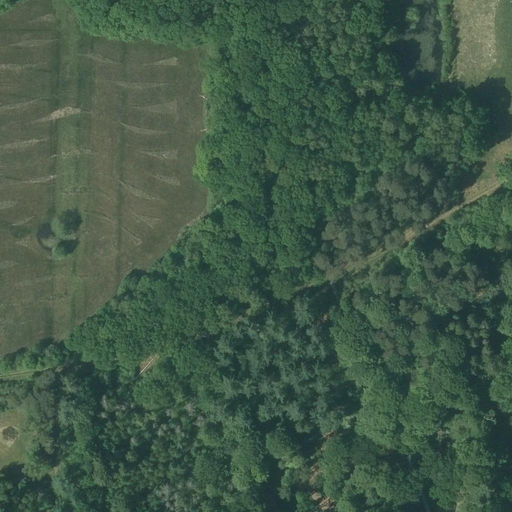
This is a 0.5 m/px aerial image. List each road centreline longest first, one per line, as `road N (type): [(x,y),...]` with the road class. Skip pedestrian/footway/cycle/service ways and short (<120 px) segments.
road 1 (track): [(331,281),(130,357),(0,379)]
road 2 (track): [(403,442),(416,414),(457,371),(439,313),(439,282),(456,247),(511,213)]
road 3 (track): [(60,511),(55,371)]
